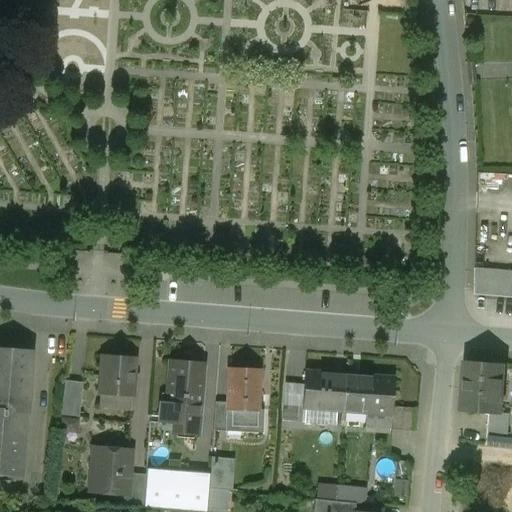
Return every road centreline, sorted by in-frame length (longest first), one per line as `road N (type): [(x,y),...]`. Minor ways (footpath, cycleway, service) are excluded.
road 1 (residential): [(0,298),(448,332)]
road 2 (residential): [(448,332),(454,206),(443,0)]
road 3 (residential): [(431,511),(448,332)]
